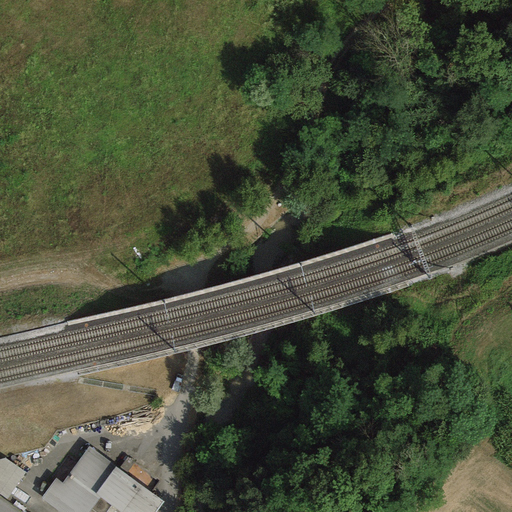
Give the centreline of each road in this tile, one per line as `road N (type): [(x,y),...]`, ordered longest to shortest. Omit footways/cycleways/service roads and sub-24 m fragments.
road 1 (track): [(200,294),(281,186),(339,51),(396,0)]
road 2 (residential): [(167,511),(200,294)]
